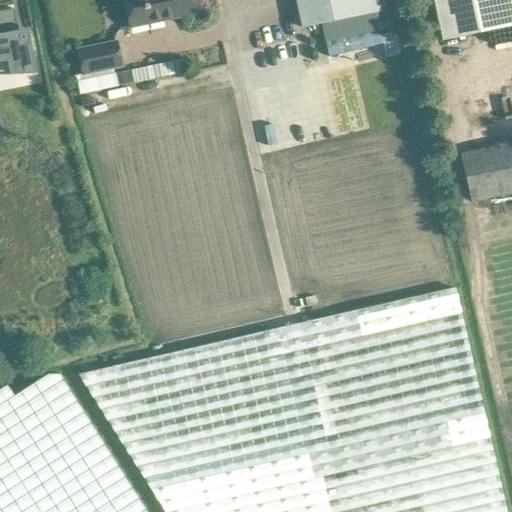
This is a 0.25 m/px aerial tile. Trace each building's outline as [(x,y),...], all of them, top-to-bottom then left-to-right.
[(123,0),(129,28),(196,13),(192,0),(123,0)] [(377,0),(295,0),(301,28),(379,11),(377,0)] [(511,0),(435,0),(439,19),(440,19),(444,39),(511,24),(511,0)] [(0,58),(7,58),(10,74),(10,76),(37,75),(35,66),(29,34),(28,29),(18,31),(14,9),(0,11),(0,58)] [(77,51),(82,74),(82,75),(121,66),(116,43),(77,51)] [(469,202),(511,192),(511,142),(458,155),(469,202)] [(505,511),(455,289),(79,376),(165,511),(505,511)] [(0,511),(147,511),(60,375),(48,374),(14,396),(7,385),(0,388),(0,511)]
